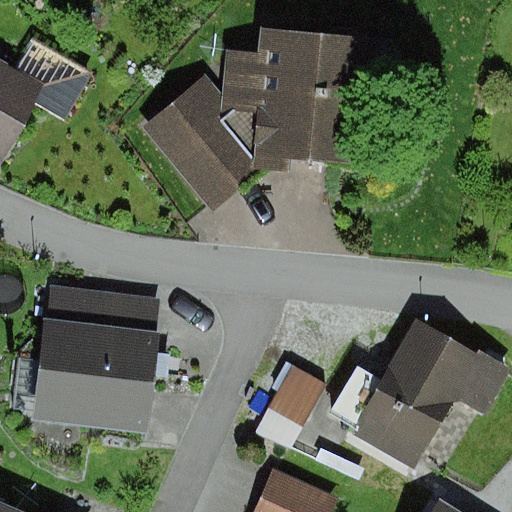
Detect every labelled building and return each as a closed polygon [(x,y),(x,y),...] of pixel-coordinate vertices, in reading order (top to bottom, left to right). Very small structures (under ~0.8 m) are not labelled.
[(222,97),(220,116),(258,171),(289,175),(291,156),(355,163),(368,45),(263,34),(261,57),(226,53),(222,97)] [(49,83),(0,55),(0,163),(2,165),(49,83)] [(220,116),(222,97),(205,76),(141,128),(209,213),(258,171),(220,116)] [(156,301),(52,287),(35,417),(146,431),(158,334),(152,333),(156,301)] [(509,370),(412,318),(379,380),(356,368),(330,414),(355,428),(352,434),(414,467),(452,398),(484,416),(509,370)] [(278,393),(257,434),(292,452),(326,385),(286,364),(272,390),(278,393)] [(330,511),(337,497),(275,471),(257,511),(330,511)] [(453,511),(439,503),(433,511),(453,511)]
